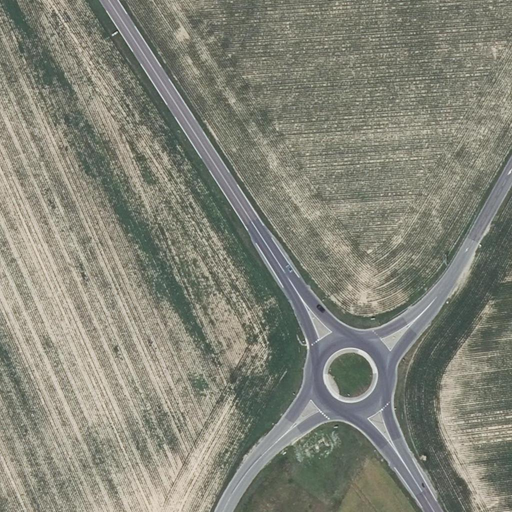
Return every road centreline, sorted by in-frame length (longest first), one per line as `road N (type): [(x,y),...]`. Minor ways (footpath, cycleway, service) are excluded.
road 1 (secondary): [(108,0),(297,292)]
road 2 (tertiary): [(411,324),(511,168)]
